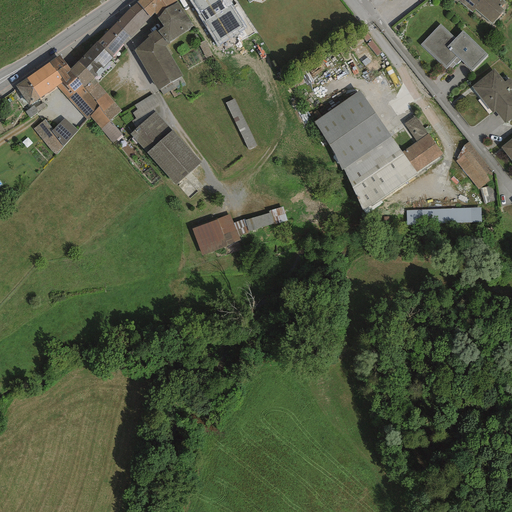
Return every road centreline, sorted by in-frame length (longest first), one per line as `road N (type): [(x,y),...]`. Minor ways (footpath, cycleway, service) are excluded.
road 1 (unknown): [(370,16),(445,156),(436,182),(395,211)]
road 2 (secondary): [(0,77),(115,0)]
